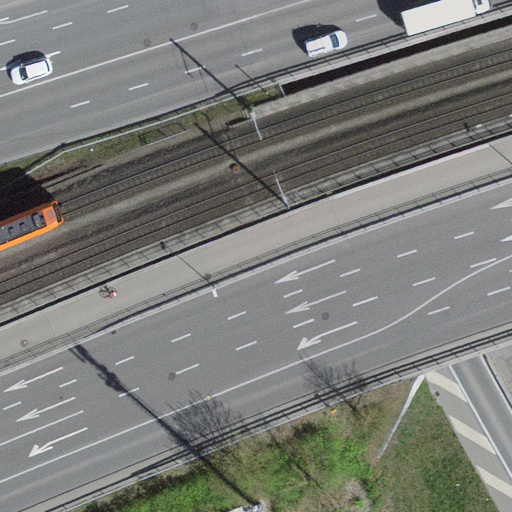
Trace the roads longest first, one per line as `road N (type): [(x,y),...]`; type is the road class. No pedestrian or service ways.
road 1 (tertiary): [(511,259),(374,301),(0,447)]
road 2 (motorway): [(285,0),(511,449)]
road 3 (motorway): [(384,0),(511,258)]
road 4 (primary): [(239,0),(0,77)]
